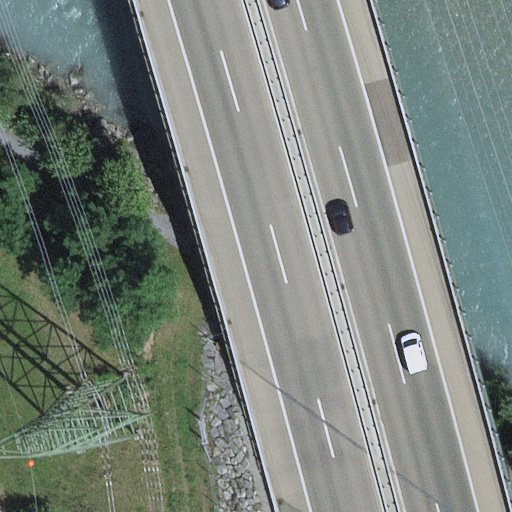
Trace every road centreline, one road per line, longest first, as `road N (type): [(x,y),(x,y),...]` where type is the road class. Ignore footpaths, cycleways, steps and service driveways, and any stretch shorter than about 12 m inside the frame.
road 1 (motorway): [(441,511),(295,0)]
road 2 (motorway): [(204,0),(347,511)]
